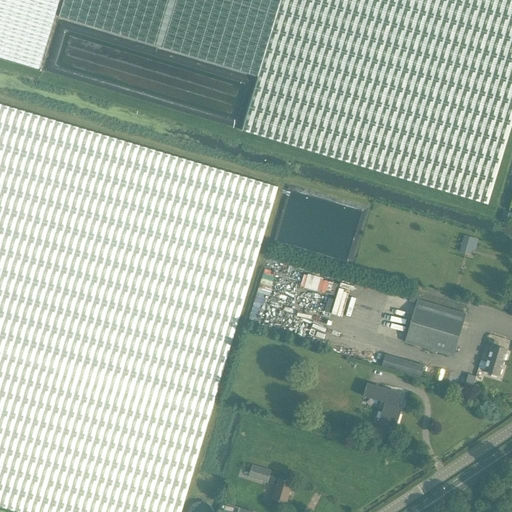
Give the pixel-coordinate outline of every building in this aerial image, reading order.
[(0,0),(0,57),(39,69),(59,0),(0,0)] [(511,0),(63,0),(59,16),(258,76),(241,130),(488,204),(511,123),(511,0)] [(0,506),(20,511),(181,511),(212,409),(278,187),(0,104),(0,506)] [(478,240),(464,236),(462,245),(475,249),(478,240)] [(511,277),(502,310),(506,313),(511,315),(511,277)] [(453,356),(465,313),(418,300),(420,295),(411,292),(408,302),(416,304),(405,342),(453,356)] [(507,350),(496,347),(498,342),(490,340),(488,345),(491,346),(484,371),(499,375),(507,350)] [(423,365),(400,359),(385,354),(382,366),(419,377),(423,365)] [(472,388),(476,376),(468,374),(465,385),(472,388)] [(394,432),(401,407),(396,406),(400,393),(366,383),(362,396),(384,403),(377,427),(394,432)] [(248,476),(276,485),(271,499),(286,504),(292,482),(269,476),(271,471),(252,465),(248,476)]
